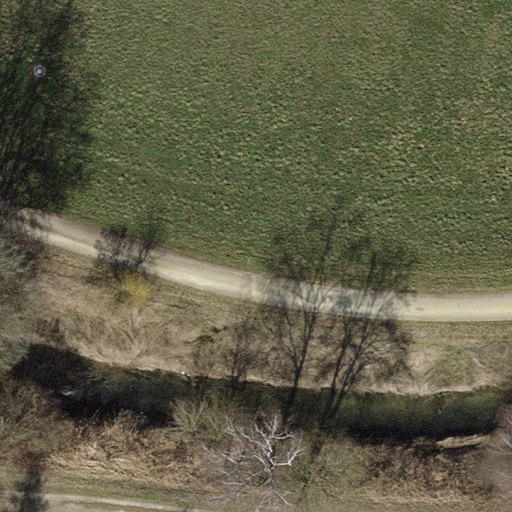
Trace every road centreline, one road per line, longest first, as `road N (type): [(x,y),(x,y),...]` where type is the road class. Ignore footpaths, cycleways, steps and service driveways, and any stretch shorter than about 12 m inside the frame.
road 1 (track): [(511,293),(460,302),(184,258),(0,201)]
road 2 (track): [(206,511),(0,487)]
